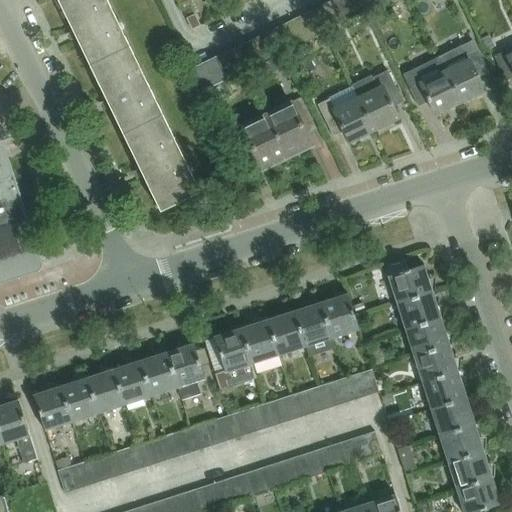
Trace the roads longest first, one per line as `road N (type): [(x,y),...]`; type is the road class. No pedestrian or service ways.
road 1 (unclassified): [(128,290),(444,188)]
road 2 (residential): [(128,290),(0,10)]
road 3 (residential): [(511,393),(444,188)]
road 4 (unclassified): [(0,332),(128,290)]
